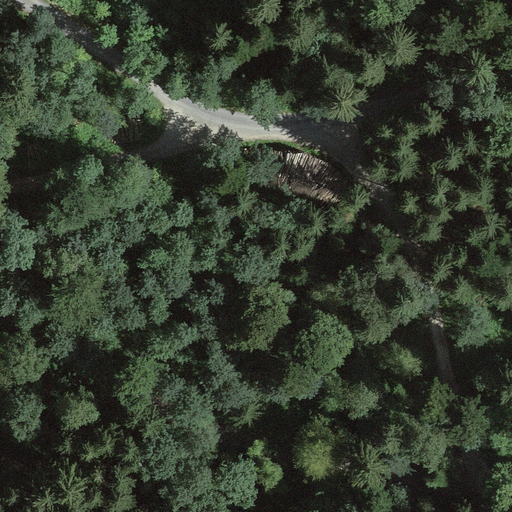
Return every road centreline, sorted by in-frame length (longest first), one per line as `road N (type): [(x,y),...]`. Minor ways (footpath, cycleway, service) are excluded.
road 1 (track): [(0,316),(214,454),(493,501)]
road 2 (track): [(511,73),(324,119),(212,124),(22,0)]
road 3 (track): [(324,119),(397,256),(493,501)]
road 4 (track): [(0,182),(212,124)]
